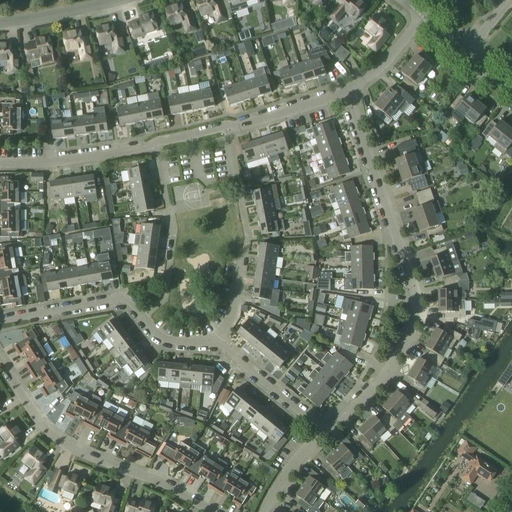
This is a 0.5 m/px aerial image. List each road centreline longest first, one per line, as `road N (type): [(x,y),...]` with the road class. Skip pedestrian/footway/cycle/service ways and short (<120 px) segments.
road 1 (residential): [(326,430),(381,381),(416,308),(347,92)]
road 2 (residential): [(208,511),(149,478),(72,451),(0,359)]
road 3 (residential): [(216,339),(163,338),(121,298),(0,319)]
road 4 (residential): [(0,163),(75,159),(154,142)]
road 5 (residential): [(326,430),(216,339)]
road 6 (residential): [(0,22),(122,0)]
road 7 (residential): [(230,127),(347,92)]
